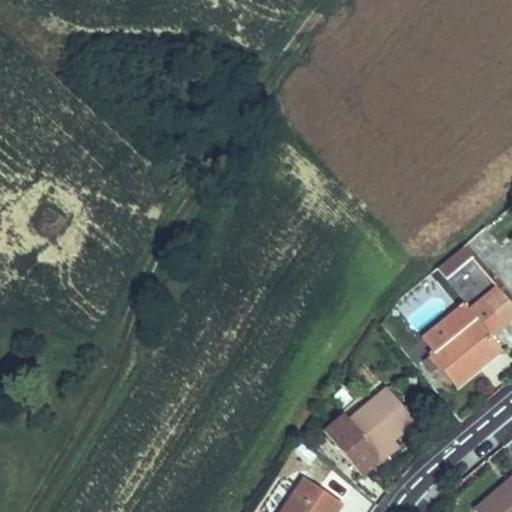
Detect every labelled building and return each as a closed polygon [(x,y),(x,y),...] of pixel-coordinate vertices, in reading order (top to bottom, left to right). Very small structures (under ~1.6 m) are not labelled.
[(150,90),(174,63),(155,47),(109,99),(166,146),(187,121),(150,90)] [(438,266),(447,277),(471,257),(462,247),(438,266)] [(489,335),(511,316),(511,305),(500,291),(486,303),(483,299),(469,311),(464,305),(422,338),(433,352),(422,361),(432,372),(435,369),(438,367),(454,386),(481,365),(478,362),(498,346),(489,335)] [(478,362),(481,365),(501,349),(498,346),(478,362)] [(435,369),(451,388),(454,386),(438,367),(435,369)] [(343,414),(323,431),(360,475),(375,463),(376,462),(371,457),(390,442),(414,421),(387,388),(348,420),(343,414)] [(390,442),(371,457),(376,462),(375,463),(376,464),(395,448),(390,442)] [(319,489),(338,501),(348,486),(329,474),(319,489)] [(511,511),(511,477),(474,510),(475,511),(511,511)] [(280,511),(335,511),(341,504),(338,501),(319,489),(303,478),(280,511)]
